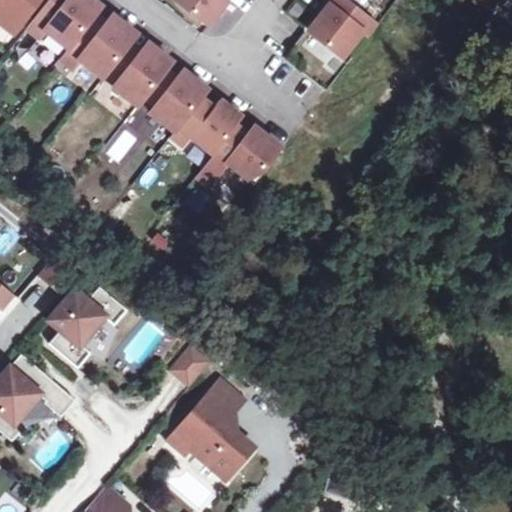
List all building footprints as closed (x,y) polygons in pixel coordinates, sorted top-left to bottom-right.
[(0,0),(0,17),(17,30),(40,0),(0,0)] [(50,0),(31,25),(43,35),(49,27),(72,46),(99,11),(105,3),(100,0),(50,0)] [(184,0),(212,22),(229,0),(184,0)] [(330,0),(333,2),(313,28),(346,54),(367,28),(370,31),(380,18),(357,0),(330,0)] [(84,57),(107,74),(108,73),(134,39),(140,31),(126,20),(122,24),(113,17),(110,21),(99,11),(72,46),(64,56),(77,66),(84,57)] [(126,20),(116,12),(113,17),(122,24),(126,20)] [(146,48),(134,39),(108,73),(120,82),(118,85),(142,103),(148,94),(170,67),(176,59),(165,53),(161,47),(157,52),(148,45),(146,48)] [(152,40),(148,45),(157,52),(161,47),(152,40)] [(155,110),(179,128),(205,94),(211,86),(198,76),(194,80),(184,72),(181,76),(170,67),(148,94),(160,104),(155,110)] [(184,72),(194,80),(198,76),(188,68),(184,72)] [(218,151),(241,122),(247,114),(224,96),(217,104),(205,94),(179,128),(175,133),(189,143),(196,134),(218,151)] [(264,168),(284,143),(258,124),(252,132),(241,122),(218,151),(201,173),(213,183),(232,159),(253,176),(264,168)] [(147,240),(162,251),(169,240),(155,230),(147,240)] [(17,295),(0,281),(0,304),(5,309),(17,295)] [(79,344),(103,317),(113,325),(126,310),(98,286),(86,301),(74,291),(49,320),(60,329),(47,344),(77,368),(89,353),(79,344)] [(170,370),(187,384),(207,362),(190,347),(170,370)] [(20,355),(0,378),(0,433),(2,435),(13,422),(37,395),(45,401),(43,403),(51,410),(60,418),(74,401),(20,355)] [(192,447),(190,450),(226,481),(253,448),(228,427),(225,431),(221,427),(224,424),(243,402),(220,382),(176,433),(192,447)] [(13,422),(2,435),(11,442),(21,430),(13,422)] [(192,447),(176,433),(169,441),(185,455),(190,450),(192,447)] [(366,469),(335,461),(327,494),(359,502),(366,469)] [(129,511),(129,507),(108,489),(88,511),(129,511)]
